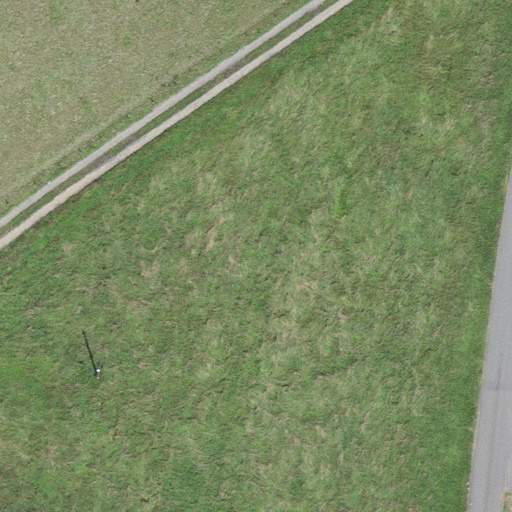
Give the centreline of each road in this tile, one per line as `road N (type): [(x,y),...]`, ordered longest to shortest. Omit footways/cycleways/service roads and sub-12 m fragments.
road 1 (track): [(0,237),(336,0)]
road 2 (unclassified): [(511,303),(485,511)]
